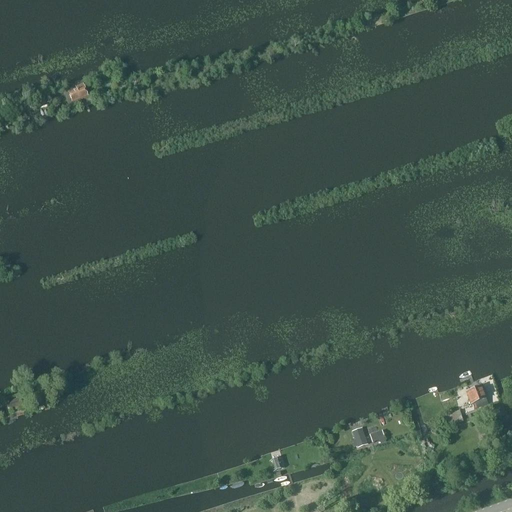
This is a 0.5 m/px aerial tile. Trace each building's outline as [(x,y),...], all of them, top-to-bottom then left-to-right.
[(64,88),(70,102),(87,96),(82,83),(64,88)] [(472,405),(487,399),(483,385),(465,390),(472,405)] [(460,410),(442,416),(445,424),(463,418),(460,410)] [(360,430),(353,433),(359,448),(366,445),(360,430)] [(387,430),(370,437),(372,443),(389,436),(387,430)] [(279,458),(272,460),(275,471),(283,469),(279,458)]
